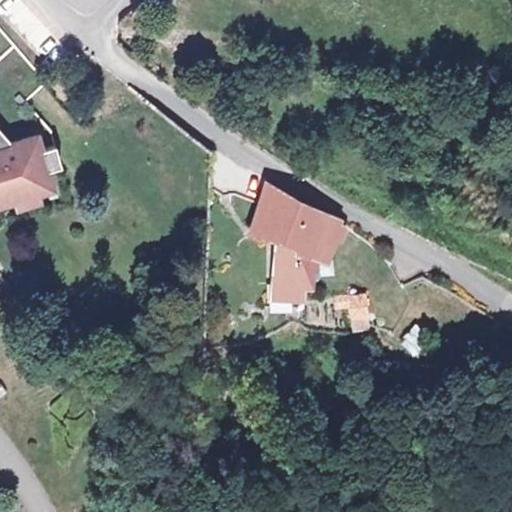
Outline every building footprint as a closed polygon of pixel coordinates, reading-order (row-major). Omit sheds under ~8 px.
[(0,195),(10,194),(34,188),(32,182),(46,178),(44,168),(58,164),(54,144),(50,129),(25,100),(47,81),(43,77),(14,44),(0,27),(0,195)] [(252,224),(281,228),(282,228),(302,198),(272,181),(263,176),(252,224)] [(46,178),(32,182),(34,188),(47,185),(46,178)] [(34,188),(10,194),(12,203),(36,198),(34,188)] [(338,215),(302,198),(282,228),(298,231),(300,232),(295,275),(303,276),(309,277),(310,266),(314,266),(316,256),(322,257),(324,236),(338,215)] [(298,231),(282,228),(281,228),(275,276),(292,278),(292,275),(295,275),(300,232),(298,231)] [(300,294),(301,290),(303,276),(295,275),(292,275),(292,278),(275,276),(273,291),(300,294)] [(367,292),(348,293),(351,332),(370,330),(367,292)]
